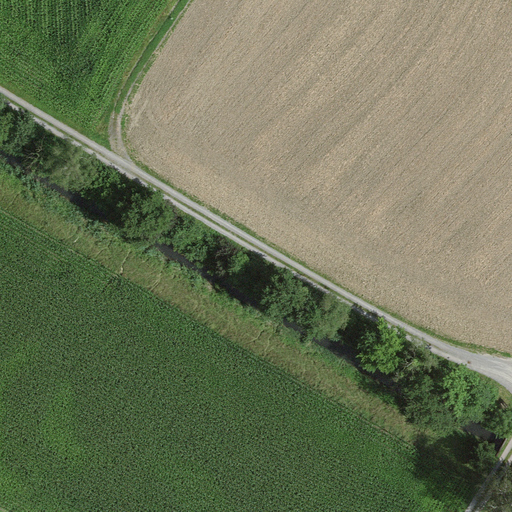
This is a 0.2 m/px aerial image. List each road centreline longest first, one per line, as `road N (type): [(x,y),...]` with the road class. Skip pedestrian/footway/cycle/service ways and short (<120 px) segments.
road 1 (track): [(0,96),(259,255),(511,391)]
road 2 (track): [(120,170),(110,130),(118,90),(182,0)]
